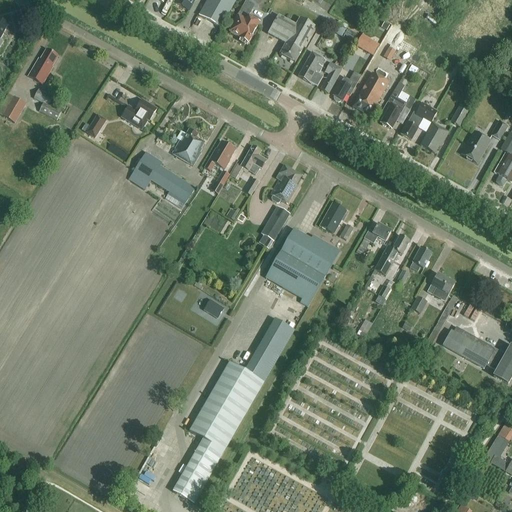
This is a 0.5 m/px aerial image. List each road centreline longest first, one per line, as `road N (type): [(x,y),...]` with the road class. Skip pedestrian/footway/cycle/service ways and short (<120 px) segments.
road 1 (unclassified): [(281,144),(18,0)]
road 2 (unclassified): [(511,273),(281,144)]
road 3 (tertiary): [(511,228),(299,111)]
road 4 (tertiary): [(299,111),(99,0)]
